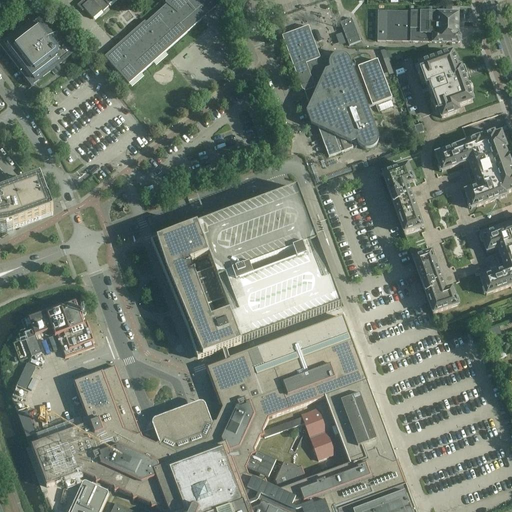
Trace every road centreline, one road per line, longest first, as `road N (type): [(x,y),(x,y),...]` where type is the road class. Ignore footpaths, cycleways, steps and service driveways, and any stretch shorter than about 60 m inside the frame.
road 1 (residential): [(434,185),(461,175),(465,186),(452,191),(480,266),(447,278),(414,193)]
road 2 (unclassified): [(85,242),(295,167),(298,147)]
road 3 (residential): [(0,84),(53,164),(85,242)]
road 4 (unclassified): [(129,362),(148,416),(181,404),(175,381),(140,366)]
road 5 (residential): [(434,185),(424,157),(432,132),(511,104)]
road 6 (residential): [(298,147),(248,17)]
